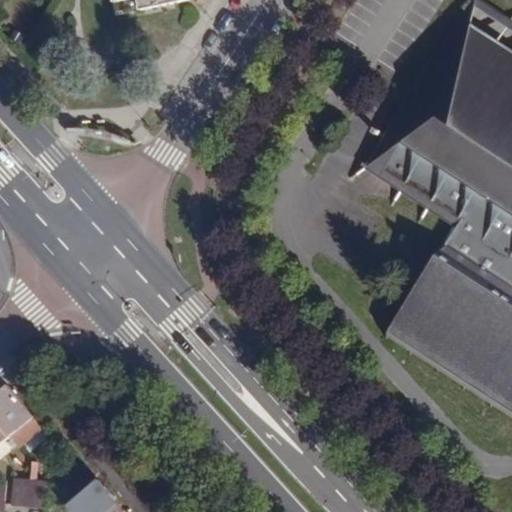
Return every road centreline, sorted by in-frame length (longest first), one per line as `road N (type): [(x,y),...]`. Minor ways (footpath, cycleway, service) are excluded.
road 1 (secondary): [(373,511),(113,227)]
road 2 (secondary): [(346,511),(128,285),(69,275)]
road 3 (secondary): [(69,275),(290,511)]
road 4 (tertiary): [(113,227),(170,154),(264,0)]
road 5 (secondary): [(113,227),(0,100)]
road 6 (secondary): [(0,154),(58,217),(113,227)]
